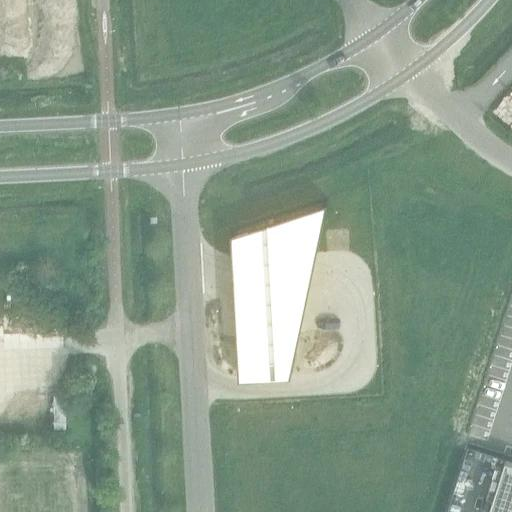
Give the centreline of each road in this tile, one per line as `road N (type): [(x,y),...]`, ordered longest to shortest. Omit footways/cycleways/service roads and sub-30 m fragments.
road 1 (unknown): [(194,389),(316,378),(337,367),(347,318),(343,299),(322,276),(242,262),(188,270)]
road 2 (residential): [(201,511),(185,166)]
road 3 (tertiary): [(185,166),(294,135),(406,72)]
road 4 (tertiary): [(375,36),(298,81),(184,118)]
road 5 (residential): [(116,368),(111,171)]
road 6 (unclassified): [(122,511),(116,368)]
road 7 (residential): [(511,164),(406,72)]
road 8 (residential): [(108,121),(101,0)]
